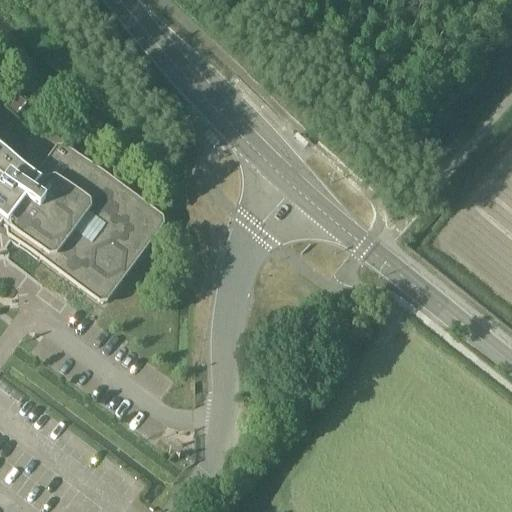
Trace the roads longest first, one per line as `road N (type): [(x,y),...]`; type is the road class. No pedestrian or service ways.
road 1 (tertiary): [(511,360),(293,186),(121,0)]
road 2 (track): [(511,92),(379,253)]
